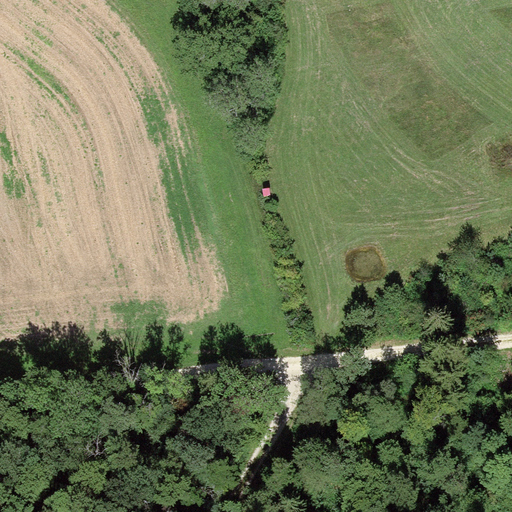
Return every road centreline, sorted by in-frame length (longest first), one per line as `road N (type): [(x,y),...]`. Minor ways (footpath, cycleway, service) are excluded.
road 1 (track): [(0,405),(304,364)]
road 2 (track): [(304,364),(511,342)]
road 3 (track): [(224,511),(304,364)]
